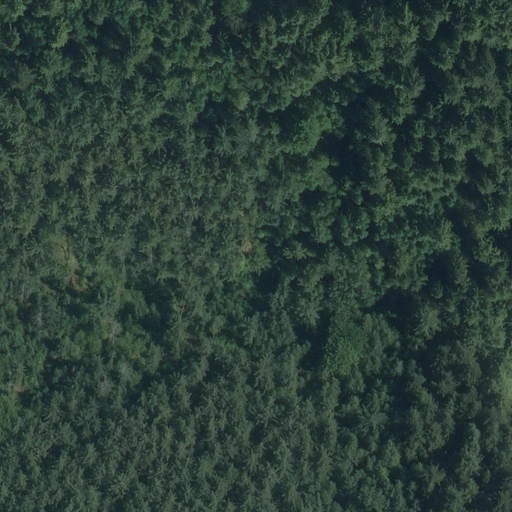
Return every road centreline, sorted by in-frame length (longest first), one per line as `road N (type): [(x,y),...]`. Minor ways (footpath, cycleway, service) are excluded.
road 1 (track): [(238,20),(324,511)]
road 2 (track): [(238,20),(0,72)]
